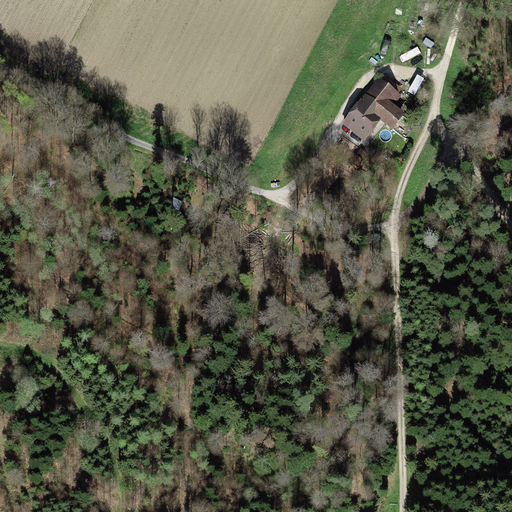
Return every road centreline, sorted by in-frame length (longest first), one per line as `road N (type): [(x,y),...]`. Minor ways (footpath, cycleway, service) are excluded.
road 1 (track): [(406,511),(392,224),(404,170),(432,115)]
road 2 (track): [(392,224),(413,214),(511,111)]
road 3 (track): [(511,224),(432,115)]
road 4 (track): [(392,224),(344,223),(277,197)]
